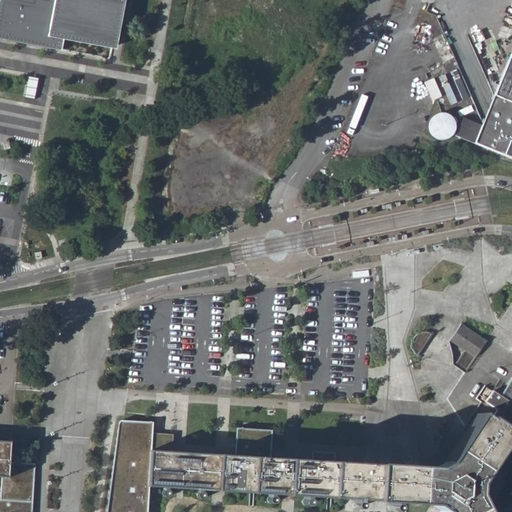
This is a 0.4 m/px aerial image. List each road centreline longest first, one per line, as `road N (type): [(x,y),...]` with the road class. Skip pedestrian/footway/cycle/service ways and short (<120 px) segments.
road 1 (residential): [(0,314),(263,265)]
road 2 (residential): [(251,233),(0,287)]
road 3 (residential): [(277,219),(373,0)]
road 4 (residential): [(511,183),(469,182),(285,221)]
road 5 (residential): [(293,259),(511,230)]
